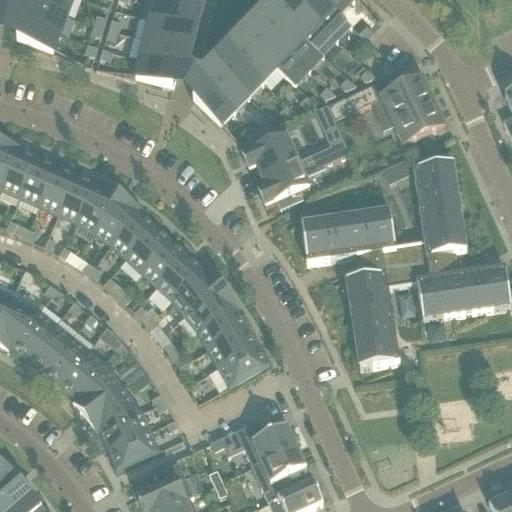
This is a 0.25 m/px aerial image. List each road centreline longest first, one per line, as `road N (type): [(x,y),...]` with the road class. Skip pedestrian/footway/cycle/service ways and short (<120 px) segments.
road 1 (residential): [(0,111),(103,153),(181,204),(269,314),(363,511)]
road 2 (residential): [(463,92),(385,0)]
